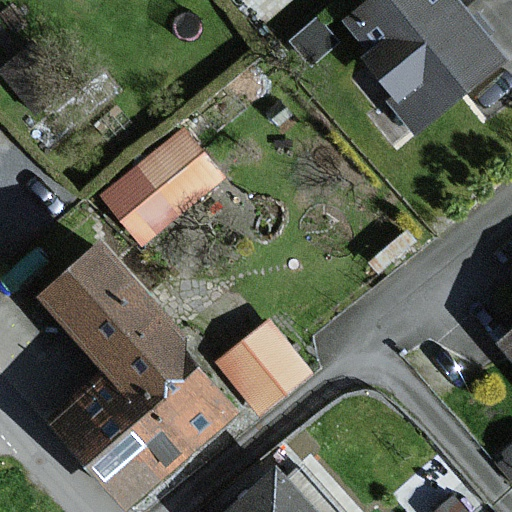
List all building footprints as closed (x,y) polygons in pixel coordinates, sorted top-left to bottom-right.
[(469,2),(470,0),(377,0),(358,16),(383,47),(378,51),(409,89),(401,96),(425,125),(511,53),(469,2)] [(226,173),(185,126),(105,193),(146,241),(226,173)] [(249,405),(243,398),(117,243),(62,287),(126,366),(67,414),(135,498),(249,405)] [(312,371),(274,322),(226,359),(264,408),(312,371)] [(326,511),(287,469),(239,511),(326,511)]
